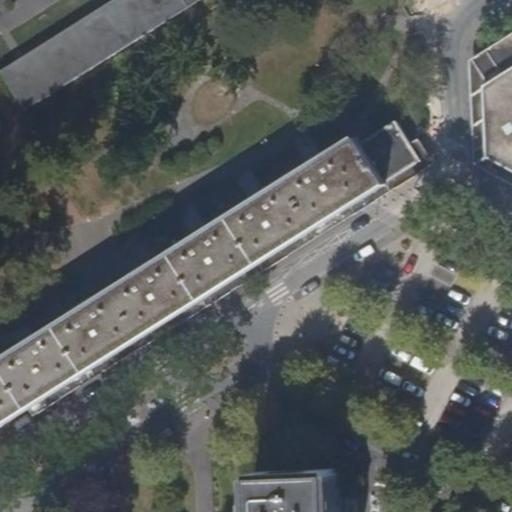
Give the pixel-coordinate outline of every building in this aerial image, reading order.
[(25,113),(206,0),(118,0),(41,48),(1,72),(25,113)] [(511,42),(478,63),(481,82),(482,93),(488,160),(511,173),(511,42)] [(399,119),(358,148),(384,189),(424,162),(399,119)] [(0,432),(384,189),(358,148),(354,141),(313,167),(251,207),(196,242),(138,279),(79,316),(24,351),(0,366),(0,432)] [(333,511),(332,500),(254,503),(254,511),(333,511)]
